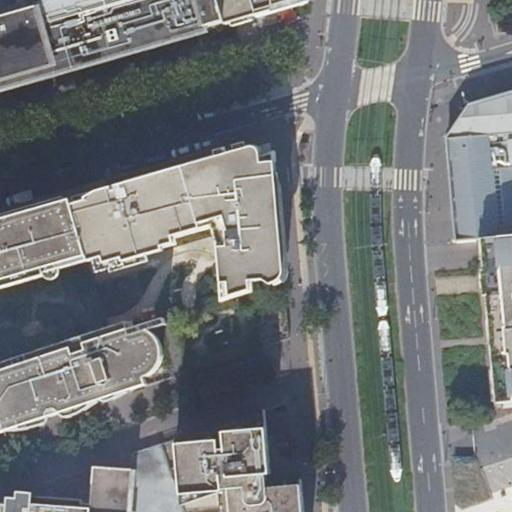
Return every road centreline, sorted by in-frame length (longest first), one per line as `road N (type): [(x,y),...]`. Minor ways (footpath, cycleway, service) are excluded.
road 1 (primary): [(431,511),(408,201),(419,73)]
road 2 (primary): [(337,93),(328,221),(354,511)]
road 3 (residential): [(337,93),(0,187)]
